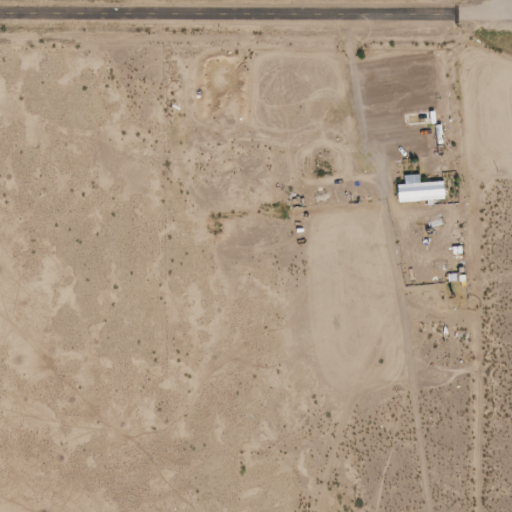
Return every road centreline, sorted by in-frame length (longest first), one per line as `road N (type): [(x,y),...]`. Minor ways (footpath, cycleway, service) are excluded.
road 1 (residential): [(404,511),(401,9)]
road 2 (tertiary): [(0,5),(401,9),(496,0)]
